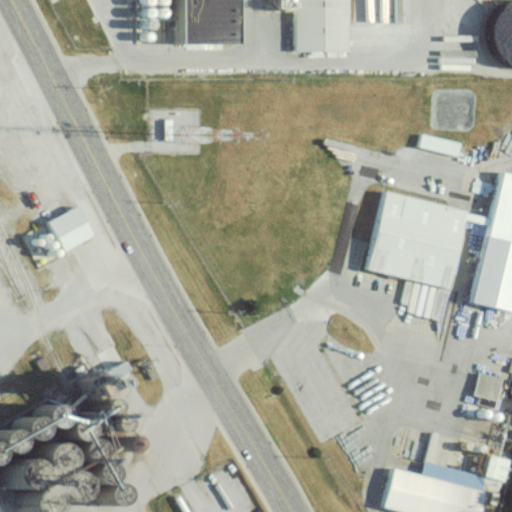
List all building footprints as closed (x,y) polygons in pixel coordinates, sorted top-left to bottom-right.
[(229,43),(229,0),(162,0),(163,24),(170,24),(170,43),(229,43)] [(290,0),(291,51),(345,51),(344,0),(290,0)] [(511,2),(490,4),(482,38),(483,43),(489,44),(490,61),(511,65),(511,2)] [(414,147),(455,156),(458,142),(418,133),(414,147)] [(487,220),(498,171),(511,174),(511,244),(483,237),(485,228),(487,220)] [(382,189),(464,210),(463,214),(487,220),(485,228),(461,221),(443,290),(362,270),(382,189)] [(57,251),(88,235),(72,205),(42,221),(57,251)] [(511,244),(483,237),(468,301),(508,311),(511,295),(511,244)] [(124,371),(119,361),(92,375),(96,385),(124,371)] [(469,395),(477,397),(475,403),(491,408),(500,379),(476,372),(469,395)] [(497,481),(502,460),(483,455),(478,476),(497,481)] [(391,471),(417,477),(421,462),(476,476),(479,491),(475,492),(477,504),(474,511),(393,511),(381,509),(391,471)]
